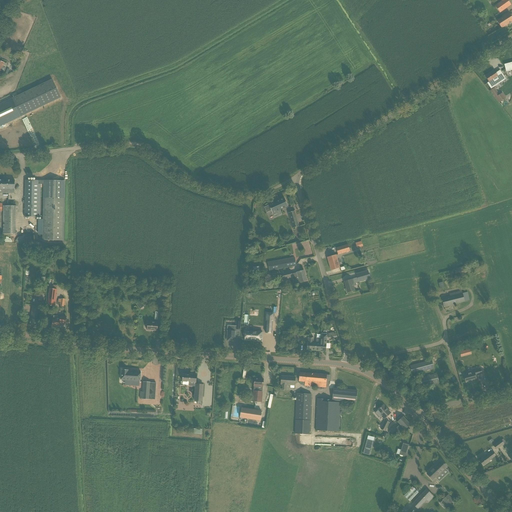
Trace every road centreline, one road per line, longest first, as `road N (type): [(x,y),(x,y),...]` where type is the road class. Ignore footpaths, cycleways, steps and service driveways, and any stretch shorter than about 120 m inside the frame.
road 1 (tertiary): [(344,365),(0,336)]
road 2 (unclassified): [(0,157),(136,144),(194,179),(253,194),(297,176)]
road 3 (unclassified): [(297,176),(511,38)]
road 4 (unclassified): [(344,365),(297,176)]
road 5 (tertiary): [(504,511),(415,415)]
